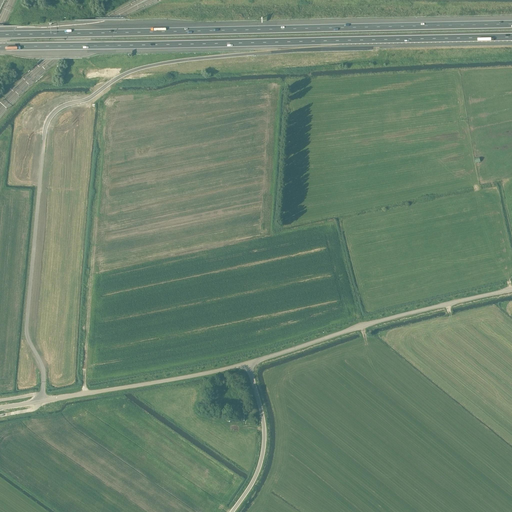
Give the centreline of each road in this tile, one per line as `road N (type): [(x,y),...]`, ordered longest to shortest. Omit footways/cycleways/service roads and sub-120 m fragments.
road 1 (motorway): [(511,24),(0,34)]
road 2 (motorway): [(0,47),(511,37)]
road 3 (unclassified): [(247,363),(511,292)]
road 4 (unclassified): [(0,408),(247,363)]
road 5 (unclassified): [(231,511),(264,443),(247,363)]
